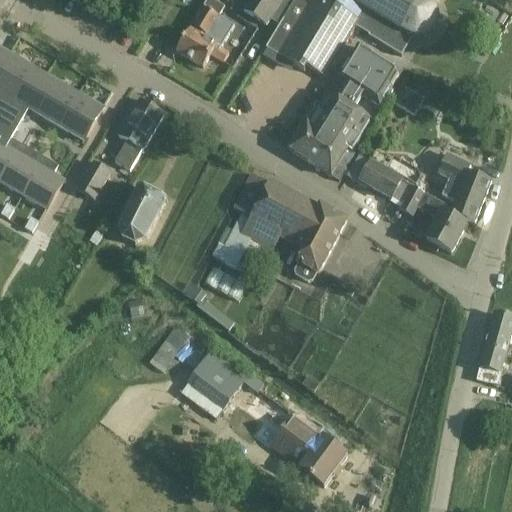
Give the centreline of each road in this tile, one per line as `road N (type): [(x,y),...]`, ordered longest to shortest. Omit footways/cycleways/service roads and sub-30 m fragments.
road 1 (residential): [(480,295),(6,0)]
road 2 (tertiary): [(438,511),(480,295)]
road 3 (unknown): [(137,77),(102,137),(81,140),(0,93)]
road 4 (tertiary): [(480,295),(511,171)]
